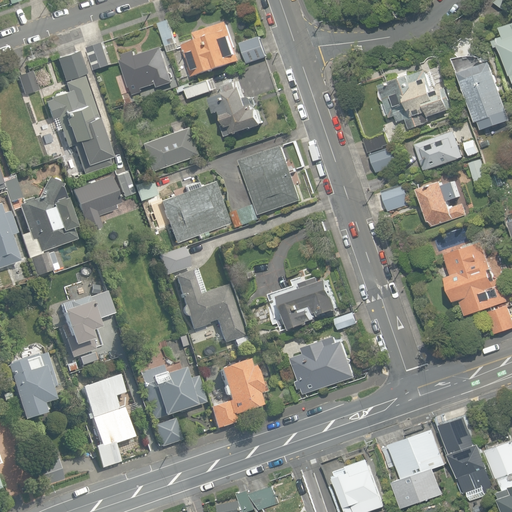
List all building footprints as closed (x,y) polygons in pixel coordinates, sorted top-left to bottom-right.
[(511,0),(493,0),(493,1),(508,13),(511,7),(511,0)] [(160,23),(169,52),(179,48),(176,38),(170,20),(160,23)] [(98,21),(58,32),(63,49),(103,38),(98,21)] [(183,44),(194,77),(241,61),(227,21),(195,32),(197,39),(183,44)] [(511,22),(501,26),(505,36),(494,40),(496,48),(500,46),(511,80),(511,22)] [(448,40),(451,57),(473,54),(470,36),(448,40)] [(240,43),(247,63),(267,57),(261,37),(240,43)] [(87,47),(93,66),(103,62),(98,44),(87,47)] [(121,55),(135,95),(143,92),(142,89),(156,84),(157,87),(174,82),(161,46),(137,55),(135,50),(121,55)] [(56,57),(64,79),(85,72),(77,50),(56,57)] [(480,121),(485,137),(511,128),(505,112),(507,111),(490,62),(458,73),(475,122),(480,121)] [(17,75),(23,93),(35,89),(29,71),(17,75)] [(429,117),(450,110),(443,88),(433,91),(427,71),(410,76),(410,75),(384,83),(385,85),(380,87),(390,120),(395,118),(396,123),(406,120),(409,130),(431,123),(429,117)] [(232,134),(233,138),(239,136),(238,132),(263,125),(258,108),(255,109),(251,97),(251,96),(249,97),(248,97),(245,98),(242,86),(240,86),(238,79),(225,83),(222,72),(208,76),(209,80),(186,86),(190,99),(223,89),(224,93),(213,97),(218,113),(222,111),(226,125),(222,126),(225,136),(232,134)] [(110,164),(82,76),(64,82),(67,91),(49,96),(50,99),(45,101),(51,119),(56,117),(66,146),(73,144),(82,172),(110,164)] [(140,143),(150,172),(195,156),(185,127),(140,143)] [(385,131),(363,138),(369,153),(390,145),(385,131)] [(416,145),(425,171),(463,157),(454,131),(416,145)] [(465,142),(469,155),(478,152),(474,138),(465,142)] [(241,160),(259,215),(302,200),(283,145),(241,160)] [(376,173),(397,166),(390,146),(370,153),(376,173)] [(469,163),(475,183),(488,179),(482,159),(469,163)] [(115,175),(123,197),(134,193),(126,171),(115,175)] [(71,188),(87,231),(102,225),(98,214),(116,208),(114,203),(119,201),(109,173),(71,188)] [(1,182),(9,204),(22,199),(15,178),(1,182)] [(133,184),(139,200),(157,194),(151,178),(133,184)] [(22,205),(39,252),(76,239),(72,229),(75,228),(61,189),(63,188),(47,179),(38,199),(33,201),(32,198),(23,202),(23,204),(22,205)] [(159,200),(174,242),(228,223),(213,181),(200,186),(198,180),(184,185),(186,190),(159,200)] [(418,189),(432,226),(466,215),(463,203),(452,207),(450,200),(460,197),(454,181),(444,185),(442,180),(418,189)] [(383,192),(389,212),(411,204),(405,185),(383,192)] [(231,212),(236,227),(259,219),(254,204),(231,212)] [(2,215),(0,208),(0,268),(19,262),(10,237),(15,235),(8,213),(2,215)] [(461,298),(467,316),(508,301),(500,277),(493,279),(488,266),(491,265),(481,239),(464,245),(465,248),(445,255),(452,274),(447,276),(455,300),(461,298)] [(186,247),(190,257),(209,251),(205,240),(186,247)] [(29,259),(35,277),(58,270),(56,263),(51,265),(47,253),(29,259)] [(216,321),(223,344),(244,337),(227,285),(203,293),(202,290),(197,291),(191,271),(174,277),(184,306),(183,307),(182,308),(182,310),(181,311),(182,313),(182,314),(183,315),(185,316),(186,317),(188,317),(192,331),(208,326),(207,323),(216,321)] [(316,282),(315,278),(300,283),(301,288),(272,299),(283,331),(310,321),(310,320),(318,318),(317,315),(339,308),(328,278),(316,282)] [(63,339),(69,359),(94,351),(88,332),(98,329),(94,316),(115,309),(109,290),(72,302),(71,300),(58,304),(69,337),(63,339)] [(488,312),(495,334),(511,327),(511,315),(508,305),(488,312)] [(332,320),(337,331),(358,322),(353,311),(332,320)] [(303,388),(305,394),(356,376),(343,339),(338,341),(336,336),(303,347),(305,352),(291,356),(299,380),(297,381),(300,389),(303,388)] [(4,366),(20,420),(43,413),(40,405),(52,401),(48,388),(55,386),(45,353),(4,366)] [(208,409),(215,429),(241,421),(239,414),(262,406),(258,393),(265,391),(262,382),(258,384),(252,366),(248,367),(246,360),(215,370),(226,403),(208,409)] [(65,364),(68,373),(77,369),(74,361),(65,364)] [(139,374),(154,420),(206,403),(197,376),(184,380),(181,369),(165,375),(162,366),(139,374)] [(93,447),(100,468),(120,461),(114,445),(133,438),(122,406),(117,407),(113,397),(123,394),(116,374),(79,387),(99,445),(93,447)] [(459,477),(468,501),(486,495),(486,493),(494,490),(492,483),(493,483),(488,468),(489,467),(481,444),(479,437),(470,412),(442,422),(442,423),(453,453),(451,454),(459,477)] [(153,425),(161,446),(182,439),(175,418),(153,425)] [(393,483),(402,509),(444,494),(434,469),(446,464),(433,428),(382,447),(390,468),(397,466),(402,479),(393,483)] [(511,511),(511,440),(511,436),(488,444),(489,449),(486,450),(496,480),(500,478),(504,490),(499,492),(501,497),(499,498),(503,511),(511,511)] [(334,478),(346,511),(369,511),(370,511),(385,505),(368,458),(347,466),(343,456),(324,463),(330,480),(334,478)] [(44,486),(64,480),(58,461),(38,466),(44,486)] [(249,493),(261,509),(279,503),(272,485),(249,493)] [(239,494),(244,511),(246,511),(255,509),(248,491),(239,494)] [(242,511),(241,503),(240,500),(218,503),(219,511),(242,511)]
